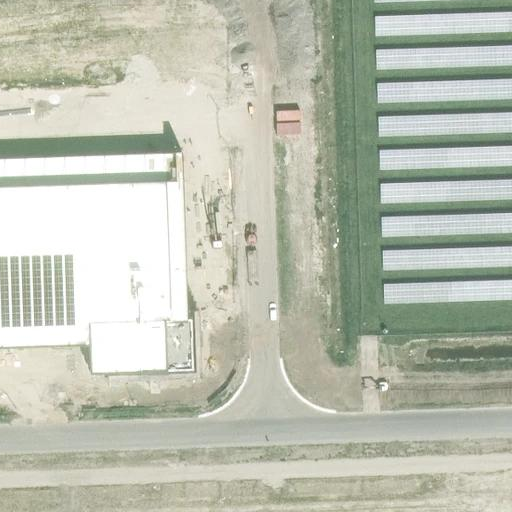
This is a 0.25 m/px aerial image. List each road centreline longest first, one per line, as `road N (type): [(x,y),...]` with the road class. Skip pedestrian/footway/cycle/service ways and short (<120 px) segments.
road 1 (unclassified): [(268,428),(254,64)]
road 2 (unclassified): [(0,437),(268,428)]
road 3 (unclassified): [(268,428),(511,422)]
